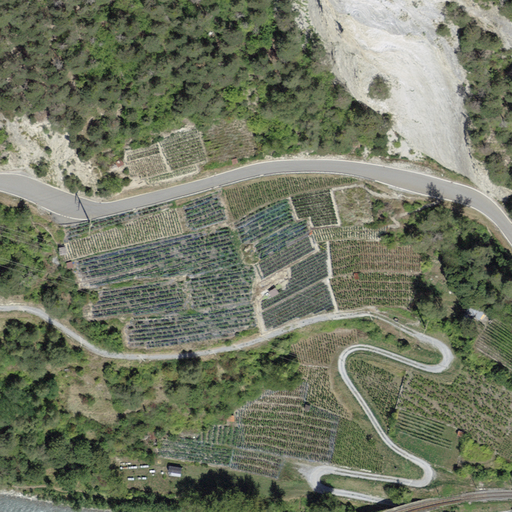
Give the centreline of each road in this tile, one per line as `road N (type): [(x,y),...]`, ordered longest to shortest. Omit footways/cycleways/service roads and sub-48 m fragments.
road 1 (track): [(322,489),(316,470),(424,481),(426,468),(388,445),(340,368),(345,350),(363,347),(431,369),(446,359),(438,342),(368,313),(186,356),(98,353),(29,309),(0,307)]
road 2 (unclassified): [(0,180),(100,210),(253,170),(330,164),(465,194),(511,233)]
